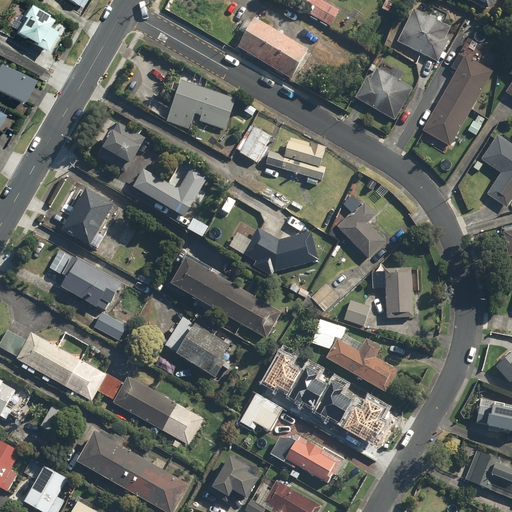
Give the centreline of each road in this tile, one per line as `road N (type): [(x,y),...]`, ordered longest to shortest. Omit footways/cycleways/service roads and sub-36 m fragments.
road 1 (residential): [(121,10),(394,165),(443,220),(466,295),(462,347),(373,511)]
road 2 (tertiary): [(0,224),(121,10)]
